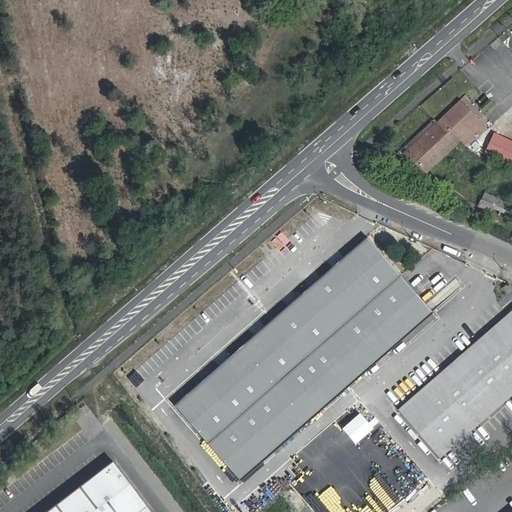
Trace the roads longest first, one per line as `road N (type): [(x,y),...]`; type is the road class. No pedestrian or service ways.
road 1 (primary): [(0,437),(322,158)]
road 2 (primary): [(313,146),(0,420)]
road 3 (unknown): [(246,501),(441,312),(477,246)]
road 4 (track): [(0,64),(74,354)]
road 5 (primary): [(322,158),(501,0)]
road 6 (primary): [(482,0),(313,146)]
road 7 (unclassified): [(322,158),(347,185),(511,262)]
road 8 (unknown): [(18,511),(78,464),(96,461),(110,464),(147,511)]
